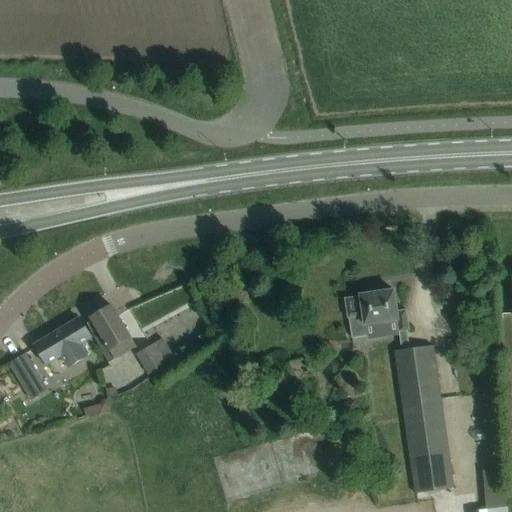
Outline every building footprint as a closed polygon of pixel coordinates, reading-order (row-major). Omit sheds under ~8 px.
[(345,300),(348,320),(351,339),(367,337),(367,340),(399,336),(401,351),(394,352),(415,495),(452,489),(431,347),(409,350),(406,331),(408,331),(405,311),(396,312),(393,291),(360,296),(360,298),(345,300)] [(135,348),(121,324),(111,306),(91,319),(92,321),(86,324),(93,336),(92,336),(99,348),(107,364),(135,348)] [(90,338),(89,336),(79,319),(34,346),(45,363),(46,365),(62,355),(69,367),(89,355),(82,343),(90,338)] [(136,355),(142,364),(148,375),(174,359),(162,340),(136,355)] [(29,400),(46,389),(24,354),(8,365),(29,400)] [(115,388),(105,390),(107,399),(116,396),(115,388)] [(85,437),(113,428),(107,412),(80,421),(85,437)]
